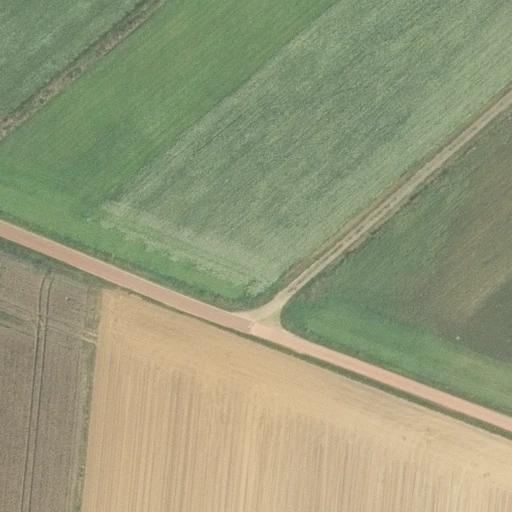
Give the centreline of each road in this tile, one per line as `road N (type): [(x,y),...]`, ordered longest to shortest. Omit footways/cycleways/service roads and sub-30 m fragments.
road 1 (unclassified): [(511,106),(252,328)]
road 2 (unclassified): [(252,328),(511,432)]
road 3 (unclassified): [(252,328),(0,230)]
